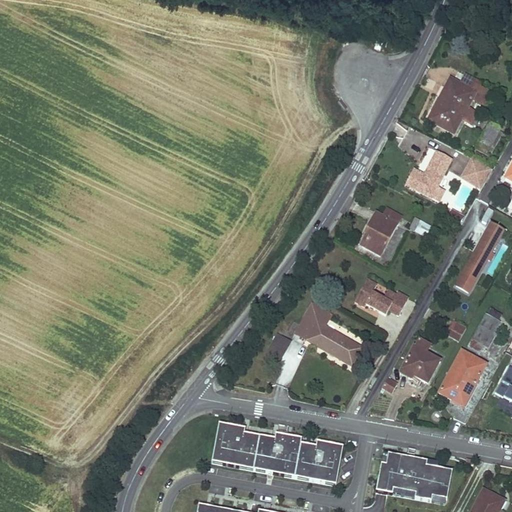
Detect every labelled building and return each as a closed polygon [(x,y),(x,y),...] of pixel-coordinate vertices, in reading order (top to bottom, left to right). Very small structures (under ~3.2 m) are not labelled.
[(464,73),(458,83),(471,91),(475,85),(480,88),(483,83),(464,73)] [(450,79),(440,97),(444,99),(454,81),(450,79)] [(492,94),(480,88),(475,85),(471,91),(458,83),(454,81),(444,99),(440,97),(428,120),(454,135),(461,121),(468,108),(472,101),(486,108),(492,94)] [(470,126),(477,113),(468,108),(461,121),(470,126)] [(487,125),(476,146),(488,153),(499,132),(487,125)] [(404,164),(396,180),(429,197),(435,186),(428,183),(443,155),(428,147),(417,167),(422,170),(420,173),(415,170),(404,164)] [(481,190),(490,171),(472,161),(462,180),(474,186),(481,190)] [(463,183),(452,205),(462,210),(473,188),(463,183)] [(366,236),(360,246),(380,257),(401,218),(386,210),(382,218),(374,213),(369,222),(370,223),(364,235),(366,236)] [(461,224),(464,218),(457,214),(454,221),(461,224)] [(414,219),(409,229),(425,238),(430,228),(414,219)] [(494,257),(491,256),(504,233),(491,226),(477,252),(457,288),(469,295),(488,261),(491,263),(494,257)] [(491,280),(488,278),(483,286),(486,288),(491,280)] [(407,299),(397,293),(395,296),(387,291),(382,300),(371,294),(376,286),(366,281),(354,302),(364,308),(365,305),(385,316),(388,311),(398,316),(407,299)] [(312,304),(304,317),(316,325),(307,341),(352,367),(363,350),(325,327),(331,316),(312,304)] [(294,334),(307,341),(316,325),(304,317),(294,334)] [(478,328),(471,341),(486,350),(488,351),(496,337),(493,336),(498,326),(485,319),(480,328),(478,328)] [(287,331),(291,322),(286,320),(281,329),(287,331)] [(467,329),(452,321),(445,335),(459,342),(467,329)] [(286,344),(277,339),(272,347),(281,352),(286,344)] [(417,341),(401,371),(413,378),(427,385),(440,362),(427,354),(430,348),(417,341)] [(486,350),(471,341),(467,348),(480,355),(481,353),(484,355),(486,350)] [(273,365),(281,352),(272,347),(264,359),(273,365)] [(462,352),(438,394),(452,401),(454,397),(466,403),(486,366),(462,352)] [(511,370),(509,368),(495,394),(511,403),(511,370)] [(413,378),(401,371),(399,374),(411,381),(413,378)] [(399,384),(389,378),(383,388),(393,394),(399,384)] [(454,397),(452,401),(464,408),(466,403),(454,397)] [(314,466),(317,448),(301,445),(302,440),(284,437),(280,459),(273,458),(276,441),(242,434),(239,452),(232,450),(235,433),(236,428),(223,426),(221,437),(217,437),(212,464),(336,487),(343,448),(325,445),(324,450),(321,467),(314,466)] [(239,452),(242,434),(243,430),(236,428),(235,433),(232,450),(239,452)] [(280,459),(284,437),(277,436),(276,441),(273,458),(280,459)] [(321,467),(324,450),(325,445),(318,443),(317,448),(314,466),(321,467)] [(427,462),(388,455),(386,466),(381,465),(376,493),(392,496),(393,491),(415,495),(415,500),(431,503),(432,498),(446,501),(447,501),(452,472),(438,469),(426,467),(427,462)] [(496,511),(494,510),(499,499),(483,490),(471,511),(496,511)] [(392,496),(415,500),(415,495),(393,491),(392,496)] [(498,511),(504,502),(499,499),(494,510),(496,511),(498,511)]
